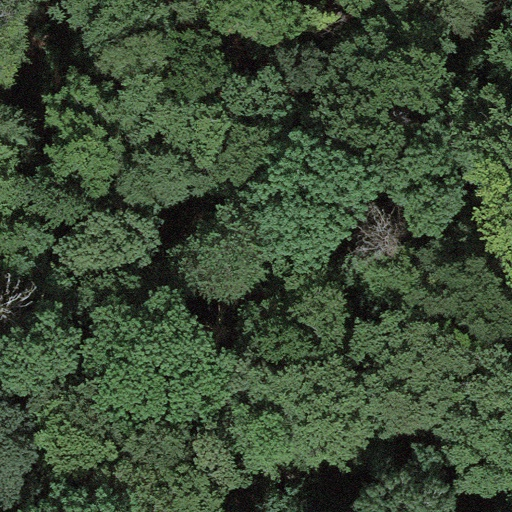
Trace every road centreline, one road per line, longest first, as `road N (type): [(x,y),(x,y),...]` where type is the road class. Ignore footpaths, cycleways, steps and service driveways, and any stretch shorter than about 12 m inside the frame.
road 1 (track): [(511,344),(333,466),(224,508),(110,511)]
road 2 (track): [(333,466),(511,480)]
